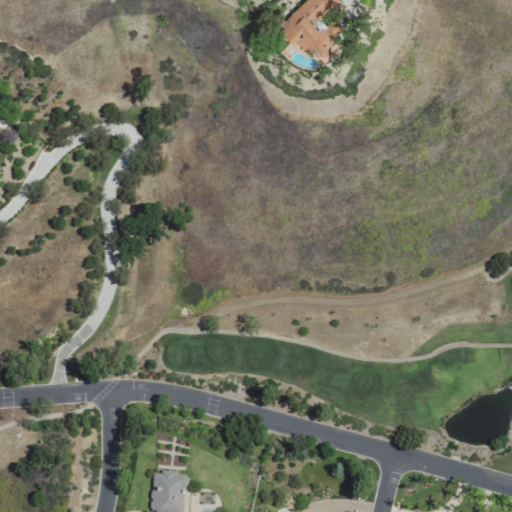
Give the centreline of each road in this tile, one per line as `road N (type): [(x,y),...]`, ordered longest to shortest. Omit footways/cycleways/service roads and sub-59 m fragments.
road 1 (residential): [(511,487),(193,400),(107,391),(0,394)]
road 2 (residential): [(102,511),(107,391)]
